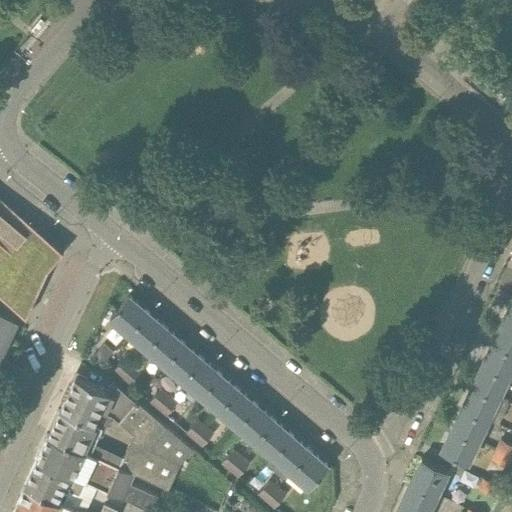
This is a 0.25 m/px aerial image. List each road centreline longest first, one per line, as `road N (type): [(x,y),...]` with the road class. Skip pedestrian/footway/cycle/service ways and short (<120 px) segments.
road 1 (residential): [(368,453),(109,243)]
road 2 (residential): [(368,453),(417,418),(511,225)]
road 3 (residential): [(0,465),(109,243)]
road 4 (residential): [(511,141),(374,33)]
road 5 (residential): [(0,124),(100,0)]
road 6 (residential): [(109,243),(0,148)]
